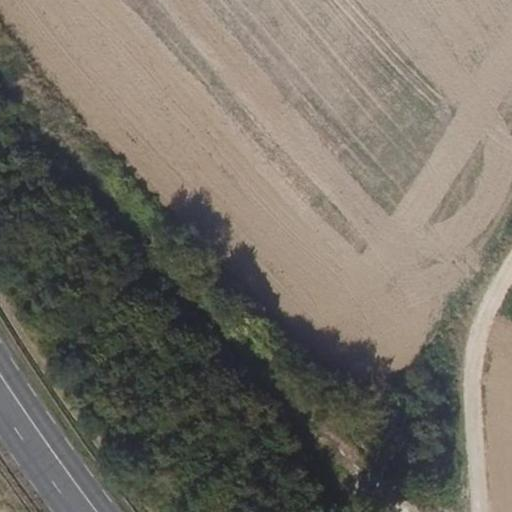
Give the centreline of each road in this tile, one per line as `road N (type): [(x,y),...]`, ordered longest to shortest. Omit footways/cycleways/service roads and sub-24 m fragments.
road 1 (unknown): [(394,511),(67,162),(0,75)]
road 2 (track): [(472,511),(464,381),(474,332),(511,255)]
road 3 (primary): [(0,393),(86,511)]
